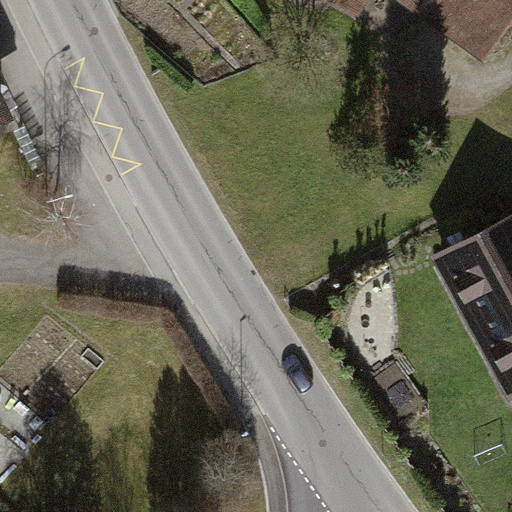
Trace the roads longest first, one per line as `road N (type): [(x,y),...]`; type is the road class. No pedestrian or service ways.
road 1 (tertiary): [(69,0),(135,136),(222,284),(378,511)]
road 2 (unknown): [(192,233),(0,227)]
